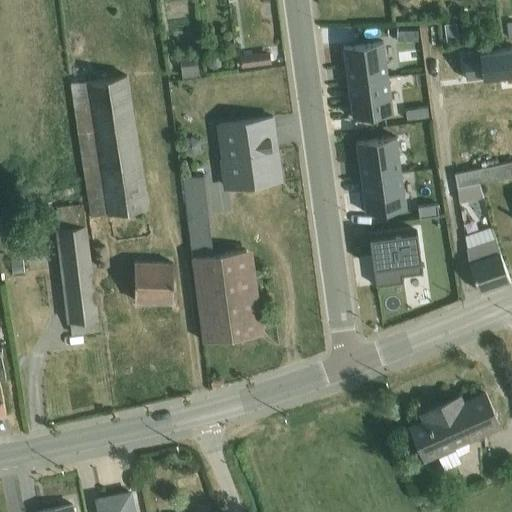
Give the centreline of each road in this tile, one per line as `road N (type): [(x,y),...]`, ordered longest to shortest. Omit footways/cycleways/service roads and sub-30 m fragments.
road 1 (residential): [(295,0),(348,365)]
road 2 (tertiary): [(0,460),(200,414)]
road 3 (tertiary): [(348,365),(511,302)]
road 4 (tertiary): [(200,414),(348,365)]
